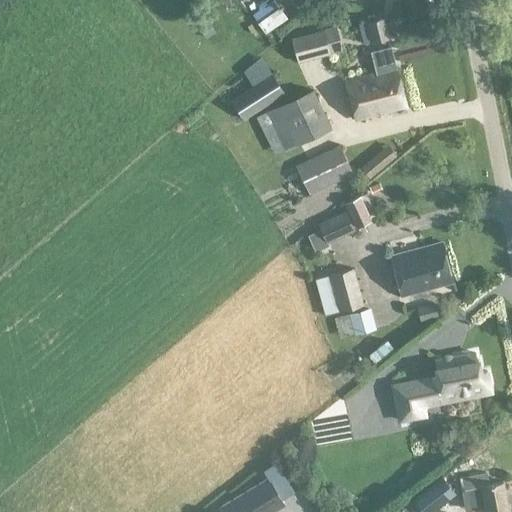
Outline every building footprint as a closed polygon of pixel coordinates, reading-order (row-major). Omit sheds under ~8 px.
[(425,0),(428,10),(435,8),(432,0),(425,0)] [(271,44),(294,28),(286,17),(263,33),(271,44)] [(384,17),(367,22),(358,24),(362,43),(372,41),(372,42),(389,37),(384,17)] [(214,32),(207,22),(199,29),(205,38),(214,32)] [(336,26),(291,37),(297,61),(342,49),(336,26)] [(360,93),(401,84),(391,46),(370,51),(375,72),(356,77),(360,93)] [(243,71),(252,86),(230,100),(242,119),(284,92),(272,74),(260,57),(243,71)] [(405,107),(407,107),(401,84),(360,93),(356,77),(345,80),(356,120),(390,111),(391,116),(407,112),(405,107)] [(256,116),(265,136),(274,154),(284,149),(332,127),(313,88),(265,110),(266,111),(256,116)] [(309,194),(353,173),(339,144),(295,165),(309,194)] [(388,145),(360,168),(368,177),(396,155),(388,145)] [(379,181),(369,186),(372,193),(381,189),(379,181)] [(344,203),(355,227),(371,220),(359,196),(344,203)] [(318,224),(327,243),(354,230),(345,211),(318,224)] [(453,281),(442,241),(390,255),(401,295),(453,281)] [(364,304),(354,267),(314,278),(324,315),(364,304)] [(376,317),(355,325),(363,346),(384,338),(376,317)] [(442,401),(476,394),(475,387),(490,384),(487,370),(481,371),(478,359),(476,359),(475,352),(467,353),(435,360),(437,367),(435,368),(437,378),(418,382),(418,379),(392,384),(399,419),(425,414),(421,396),(440,393),(442,401)] [(463,494),(481,490),(485,511),(509,511),(503,480),(488,483),(486,472),(459,478),(463,494)] [(268,477),(218,506),(221,511),(271,511),(284,505),(268,477)] [(412,501),(421,511),(430,511),(453,493),(440,477),(412,501)] [(286,480),(277,486),(289,504),(299,498),(286,480)]
